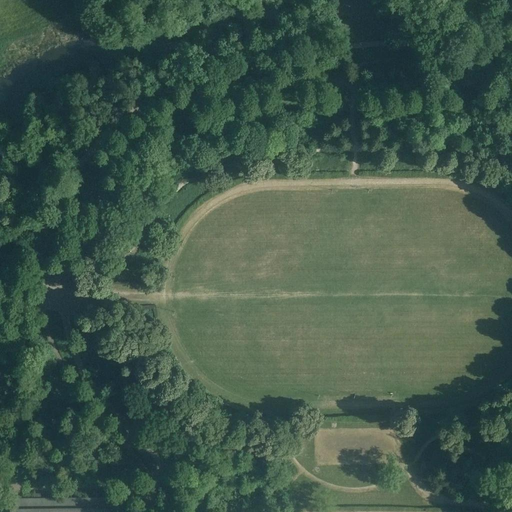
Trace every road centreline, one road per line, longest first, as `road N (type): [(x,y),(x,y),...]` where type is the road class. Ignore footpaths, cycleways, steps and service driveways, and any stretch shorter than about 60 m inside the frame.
road 1 (unknown): [(485,0),(458,25),(418,40),(213,67),(111,121),(62,190),(32,301)]
road 2 (unknown): [(157,482),(63,368),(32,301)]
